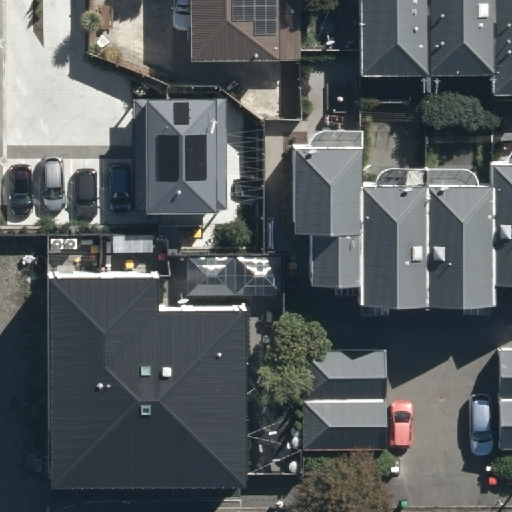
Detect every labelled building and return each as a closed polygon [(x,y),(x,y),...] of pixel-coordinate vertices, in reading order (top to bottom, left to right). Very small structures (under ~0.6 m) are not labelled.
[(200,0),(201,52),(285,51),(284,0),(200,0)] [(511,89),(511,0),(364,0),(364,68),(496,68),(496,90),(511,89)] [(217,100),(143,101),(144,215),(218,215),(217,100)] [(369,141),(295,142),(296,225),(317,225),(317,280),(361,280),(361,304),(503,303),(502,284),(511,284),(511,151),(501,152),(501,175),(369,176),(369,141)] [(62,260),(63,464),(257,464),(257,293),(169,294),(169,259),(62,260)] [(511,348),(500,348),(501,445),(511,445),(511,348)] [(383,349),(302,349),(303,446),(384,446),(383,349)]
